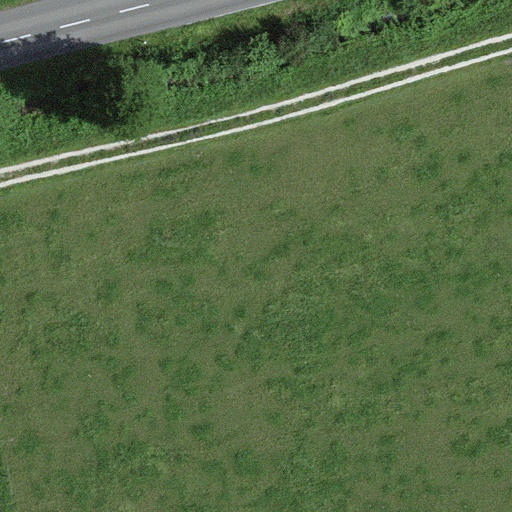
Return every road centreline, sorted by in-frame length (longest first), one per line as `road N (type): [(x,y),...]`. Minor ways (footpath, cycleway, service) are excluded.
road 1 (track): [(0,198),(511,58)]
road 2 (secondary): [(177,0),(0,45)]
